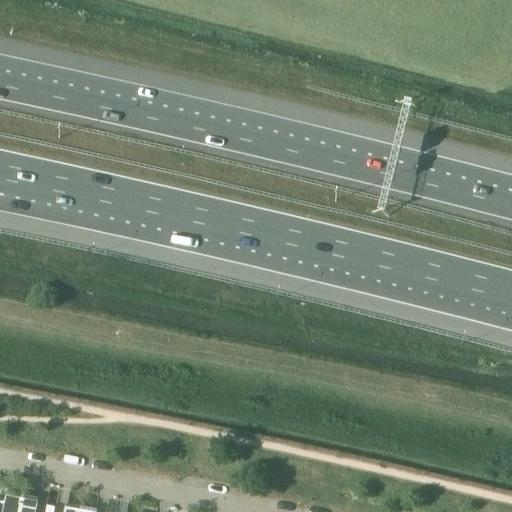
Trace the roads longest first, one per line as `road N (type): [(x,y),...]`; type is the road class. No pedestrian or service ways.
road 1 (motorway): [(511,206),(0,86)]
road 2 (motorway): [(0,172),(511,292)]
road 3 (residential): [(275,511),(0,459)]
